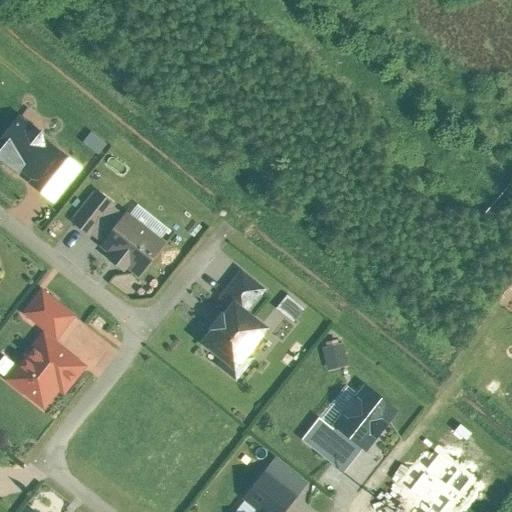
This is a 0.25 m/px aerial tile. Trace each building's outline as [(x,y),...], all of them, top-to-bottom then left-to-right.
[(25,180),(51,202),(81,165),(17,114),(0,134),(0,153),(28,177),(25,180)] [(137,277),(163,241),(124,211),(97,247),(137,277)] [(249,306),(264,286),(240,267),(223,289),(230,294),(191,342),(216,362),(214,365),(233,379),(253,354),(243,347),(265,319),(249,306)] [(41,289),(21,312),(54,339),(73,316),(41,289)] [(40,408),(55,389),(61,394),(84,366),(43,332),(4,378),(40,408)] [(344,342),(324,349),(331,370),(351,363),(344,342)] [(339,470),(358,447),(362,451),(396,409),(361,382),(354,391),(343,382),(298,437),(339,470)] [(242,497),(254,506),(249,511),(281,511),(296,493),(264,468),(242,497)]
